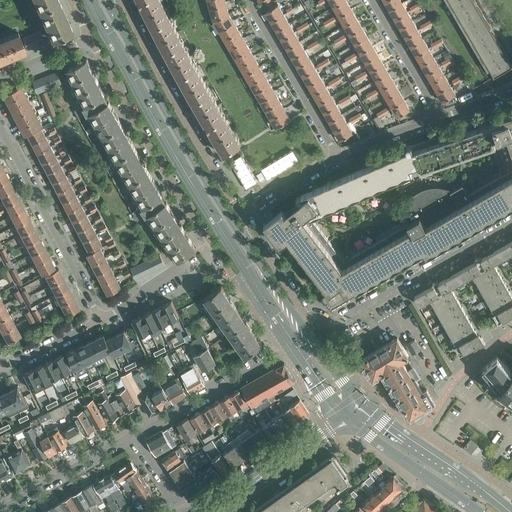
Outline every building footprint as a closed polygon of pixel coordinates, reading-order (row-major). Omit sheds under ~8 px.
[(33,0),(39,10),(59,1),(58,0),(33,0)] [(164,6),(160,0),(138,0),(146,15),(164,6)] [(207,0),(214,21),(229,13),(227,6),(229,5),(227,1),(226,1),(225,0),(207,0)] [(311,0),(306,0),(304,1),(308,8),(314,5),(311,0)] [(344,0),(333,7),(338,16),(351,8),(346,0),(344,0)] [(384,0),(384,1),(389,10),(402,2),(400,0),(384,0)] [(511,66),(473,0),(449,0),(494,77),(511,66)] [(59,1),(39,10),(52,40),(72,30),(59,1)] [(272,2),(271,1),(266,3),(270,9),(266,11),(271,21),(284,13),(279,4),(275,6),(272,2)] [(389,10),(394,19),(407,11),(402,2),(389,10)] [(164,6),(146,15),(159,41),(177,32),(164,6)] [(338,16),(344,25),(356,18),(351,8),(338,16)] [(394,19),(400,28),(413,21),(407,11),(394,19)] [(220,32),(224,39),(239,30),(235,24),(237,23),(235,19),(233,20),(229,13),(214,21),(218,28),(213,31),(216,35),(220,32)] [(271,21),(276,30),(289,22),(284,13),(271,21)] [(344,25),(349,34),(362,27),(356,18),(344,25)] [(400,28),(405,37),(418,30),(413,21),(400,28)] [(276,30),(282,39),(294,31),(289,22),(276,30)] [(349,34),(354,43),(367,36),(362,27),(349,34)] [(224,39),(235,57),(250,48),(246,41),(247,40),(245,36),(243,37),(239,30),(224,39)] [(405,37),(410,46),(423,39),(418,30),(405,37)] [(40,31),(34,34),(39,45),(45,42),(40,31)] [(282,39),(287,48),(300,41),(294,31),(282,39)] [(0,60),(25,50),(18,32),(0,39),(0,60)] [(177,32),(159,41),(173,66),(190,57),(177,32)] [(34,34),(28,36),(33,47),(39,45),(34,34)] [(33,47),(28,36),(22,38),(27,50),(33,47)] [(354,43),(360,53),(372,45),(367,36),(354,43)] [(410,46),(416,56),(429,48),(423,39),(410,46)] [(287,48),(292,57),(305,50),(300,41),(287,48)] [(360,53),(365,62),(378,54),(372,45),(360,53)] [(235,57),(245,74),(260,66),(256,59),(257,58),(255,54),(253,55),(250,48),(235,57)] [(416,56),(421,65),(434,57),(429,48),(416,56)] [(292,57),(297,66),(310,59),(305,50),(292,57)] [(365,62),(370,71),(383,63),(378,54),(365,62)] [(190,57),(173,66),(186,91),(204,81),(190,57)] [(421,65),(426,74),(439,66),(434,57),(421,65)] [(196,247),(189,236),(166,201),(163,196),(109,101),(106,95),(87,58),(67,68),(71,75),(72,74),(75,79),(73,80),(77,87),(79,86),(81,92),(80,93),(83,99),(85,98),(87,104),(78,108),(78,109),(77,112),(80,117),(78,118),(78,119),(92,112),(95,117),(93,118),(100,130),(102,129),(108,140),(107,141),(110,147),(114,154),(115,153),(122,164),(120,165),(127,177),(129,176),(135,187),(133,188),(141,201),(142,200),(145,205),(132,213),(134,212),(137,217),(140,218),(141,218),(148,214),(150,213),(153,218),(152,219),(156,225),(157,224),(161,229),(159,230),(163,237),(165,236),(168,240),(166,241),(171,248),(172,247),(175,252),(174,253),(178,259),(196,247)] [(297,66),(303,76),(316,68),(310,59),(297,66)] [(325,70),(327,74),(340,66),(337,63),(325,70)] [(370,71),(376,80),(388,73),(383,63),(370,71)] [(245,74),(255,92),(270,83),(266,76),(268,76),(265,72),(264,72),(260,66),(245,74)] [(426,74),(432,83),(444,76),(439,66),(426,74)] [(303,76),(308,85),(321,77),(316,68),(303,76)] [(57,72),(51,74),(56,86),(62,83),(57,72)] [(376,80),(381,89),(394,82),(388,73),(376,80)] [(51,74),(45,77),(50,88),(56,86),(51,74)] [(432,83),(437,92),(450,85),(444,76),(432,83)] [(45,77),(39,79),(44,91),(50,88),(45,77)] [(308,85),(313,94),(326,86),(321,77),(308,85)] [(37,93),(41,92),(44,91),(39,79),(33,82),(37,93)] [(204,81),(186,91),(200,116),(218,106),(204,81)] [(381,89),(386,98),(399,91),(394,82),(381,89)] [(255,92),(265,109),(280,101),(277,94),(278,93),(276,89),(274,90),(270,83),(255,92)] [(450,85),(437,92),(442,101),(455,94),(450,85)] [(5,95),(12,108),(29,99),(22,86),(5,95)] [(313,94),(319,103),(331,96),(326,86),(313,94)] [(386,98),(392,108),(404,100),(399,91),(386,98)] [(42,93),(51,117),(56,115),(46,92),(42,93)] [(319,103),(324,112),(337,105),(331,96),(319,103)] [(28,133),(41,127),(43,126),(29,99),(12,108),(26,135),(28,133)] [(404,100),(392,108),(397,117),(410,109),(404,100)] [(280,101),(265,109),(276,127),(291,119),(287,112),(288,111),(286,107),(284,108),(280,101)] [(324,112),(329,122),(342,114),(337,105),(324,112)] [(218,106),(200,116),(215,140),(232,130),(218,106)] [(406,150),(301,195),(275,207),(278,212),(264,223),(280,244),(288,239),(328,291),(322,296),(331,308),(349,297),(347,293),(355,288),(356,290),(424,250),(426,254),(511,205),(511,113),(500,117),(502,121),(489,125),(488,125),(419,149),(413,151),(412,147),(410,146),(408,146),(406,147),(406,150)] [(329,122),(334,131),(347,123),(342,114),(329,122)] [(347,123),(334,131),(340,140),(353,132),(347,123)] [(28,133),(33,143),(46,137),(41,127),(28,133)] [(232,130),(215,140),(224,155),(241,144),(232,130)] [(33,143),(38,153),(51,147),(46,137),(33,143)] [(415,148),(439,141),(437,137),(414,145),(415,148)] [(38,153),(44,163),(56,156),(51,147),(38,153)] [(293,150),(287,153),(294,164),(299,161),(293,150)] [(287,153),(282,156),(289,167),(294,164),(287,153)] [(44,163),(49,172),(61,166),(56,156),(44,163)] [(241,156),(230,162),(233,168),(244,161),(241,156)] [(282,156),(277,160),(283,170),(289,167),(282,156)] [(277,160),(272,163),(278,174),(283,170),(277,160)] [(244,161),(233,168),(236,173),(247,166),(244,161)] [(272,163),(266,166),(268,168),(273,177),(278,174),(272,163)] [(49,172),(54,182),(66,176),(61,166),(49,172)] [(247,166),(236,173),(240,178),(250,171),(247,166)] [(266,166),(261,169),(267,180),(273,177),(268,168),(266,166)] [(0,170),(0,183),(8,179),(3,169),(0,170)] [(250,171),(240,178),(243,183),(254,177),(250,171)] [(54,182),(59,192),(71,186),(66,176),(54,182)] [(254,177),(243,183),(246,189),(257,182),(254,177)] [(0,183),(0,194),(1,195),(13,189),(8,179),(0,183)] [(59,192),(64,202),(76,195),(71,186),(59,192)] [(1,195),(6,205),(18,199),(13,189),(1,195)] [(64,202),(69,212),(82,205),(76,195),(64,202)] [(6,205),(11,215),(23,208),(18,199),(6,205)] [(69,212),(74,221),(87,215),(82,205),(69,212)] [(11,215),(16,225),(28,218),(23,208),(11,215)] [(74,221),(79,231),(92,225),(87,215),(74,221)] [(16,225),(21,235),(34,228),(28,218),(16,225)] [(79,231),(84,241),(97,234),(92,225),(79,231)] [(21,235),(26,244),(39,238),(34,228),(21,235)] [(97,234),(84,241),(89,251),(102,244),(97,234)] [(26,244),(31,254),(44,248),(39,238),(26,244)] [(511,241),(500,248),(505,257),(511,252),(511,241)] [(88,254),(93,264),(105,257),(100,247),(88,254)] [(31,254),(36,264),(49,257),(44,248),(31,254)] [(462,281),(474,274),(494,263),(505,257),(500,248),(481,259),(480,257),(475,259),(476,262),(457,272),(462,281)] [(160,254),(154,257),(159,268),(165,265),(160,254)] [(49,257),(36,264),(41,274),(54,267),(49,257)] [(93,264),(98,274),(110,267),(105,257),(93,264)] [(154,257),(148,260),(154,271),(159,268),(154,257)] [(148,260),(143,263),(148,274),(154,271),(148,260)] [(143,263),(137,266),(142,277),(148,274),(143,263)] [(494,263),(474,274),(478,282),(498,271),(494,263)] [(142,277),(137,266),(131,269),(136,279),(142,277)] [(98,274),(103,284),(116,277),(110,267),(98,274)] [(45,275),(51,285),(63,278),(58,268),(45,275)] [(498,271),(478,282),(483,290),(502,279),(498,271)] [(462,281),(457,272),(438,283),(437,281),(432,283),(433,286),(414,297),(419,305),(431,299),(451,287),(456,285),(457,287),(463,284),(462,281)] [(116,277),(103,284),(108,294),(121,287),(116,277)] [(51,285),(56,294),(68,288),(63,278),(51,285)] [(502,279),(483,290),(487,298),(507,287),(502,279)] [(205,298),(213,310),(230,298),(222,285),(218,288),(217,286),(211,290),(212,292),(205,298)] [(431,299),(435,306),(455,295),(451,287),(431,299)] [(507,287),(487,298),(491,306),(511,295),(507,287)] [(56,294),(61,304),(73,298),(68,288),(56,294)] [(435,306),(440,314),(460,303),(455,295),(435,306)] [(511,296),(511,295),(491,306),(496,314),(511,304),(511,296)] [(73,298),(61,304),(66,314),(79,308),(73,298)] [(230,298),(213,310),(229,332),(246,320),(230,298)] [(172,301),(161,306),(169,322),(179,317),(172,301)] [(42,320),(55,313),(50,303),(37,310),(42,320)] [(440,314),(444,322),(464,311),(460,303),(440,314)] [(0,306),(0,319),(9,315),(4,304),(0,306)] [(511,304),(496,314),(500,322),(511,316),(511,304)] [(161,306),(152,310),(160,326),(169,322),(161,306)] [(152,310),(142,315),(150,331),(160,326),(152,310)] [(444,322),(449,330),(468,319),(464,311),(444,322)] [(0,319),(0,328),(2,332),(15,325),(9,315),(0,319)] [(142,315),(132,320),(140,336),(150,331),(142,315)] [(449,330),(453,338),(473,327),(468,319),(449,330)] [(246,320),(229,332),(245,355),(262,343),(246,320)] [(165,325),(170,332),(174,329),(170,322),(165,325)] [(186,326),(189,332),(195,330),(192,323),(186,326)] [(2,332),(8,342),(20,335),(15,325),(2,332)] [(453,338),(458,346),(477,335),(473,327),(453,338)] [(125,330),(115,334),(123,352),(133,347),(125,330)] [(103,334),(94,339),(103,356),(111,351),(114,356),(103,334)] [(104,334),(103,334),(114,356),(123,352),(115,334),(106,339),(104,334)] [(477,335),(458,346),(462,354),(473,347),(474,350),(485,344),(481,336),(479,338),(477,335)] [(193,340),(199,352),(195,355),(203,369),(215,362),(208,348),(205,342),(202,336),(193,340)] [(409,356),(397,337),(362,359),(363,361),(365,365),(370,372),(369,372),(372,375),(373,378),(383,371),(405,408),(404,408),(405,409),(405,410),(408,415),(409,416),(410,416),(434,402),(426,389),(423,391),(416,379),(418,378),(413,369),(408,372),(403,363),(405,362),(403,359),(409,356)] [(94,339),(85,343),(94,360),(103,356),(94,339)] [(415,339),(407,344),(412,354),(420,349),(415,339)] [(85,343),(76,348),(84,365),(94,360),(85,343)] [(76,348),(66,352),(75,369),(84,365),(76,348)] [(167,353),(162,356),(167,367),(172,365),(167,353)] [(64,354),(54,359),(63,377),(62,374),(72,370),(64,354)] [(511,372),(510,370),(498,356),(486,367),(485,366),(482,369),(501,390),(499,392),(511,401),(511,372)] [(228,358),(223,361),(226,366),(231,363),(228,358)] [(54,359),(44,363),(54,384),(53,381),(63,377),(54,359)] [(44,363),(34,368),(44,389),(54,384),(44,363)] [(252,406),(267,397),(295,381),(284,363),(277,367),(249,383),(241,387),(252,406)] [(179,372),(181,376),(188,372),(195,368),(193,364),(179,372)] [(44,389),(34,368),(24,373),(32,389),(42,384),(44,389)] [(205,385),(195,368),(188,372),(198,389),(205,385)] [(121,376),(137,406),(142,403),(150,416),(160,410),(149,390),(147,391),(146,390),(138,394),(132,384),(137,382),(131,371),(121,376)] [(188,372),(181,376),(191,393),(198,389),(188,372)] [(178,378),(171,382),(180,399),(187,395),(178,378)] [(153,393),(161,408),(165,406),(167,406),(170,405),(170,403),(171,402),(159,381),(154,384),(158,390),(153,393)] [(103,386),(106,393),(113,389),(110,382),(103,386)] [(180,399),(171,382),(164,386),(173,403),(180,399)] [(102,385),(98,388),(102,395),(106,393),(103,386),(102,385)] [(18,386),(9,390),(19,412),(17,407),(27,403),(18,386)] [(126,388),(116,394),(126,412),(136,406),(126,388)] [(234,392),(230,395),(238,409),(248,403),(240,389),(238,390),(237,390),(235,391),(234,392)] [(0,395),(10,416),(19,412),(9,390),(0,394),(0,395)] [(110,394),(108,396),(119,416),(125,412),(117,398),(113,400),(110,394)] [(0,395),(0,409),(5,407),(9,416),(10,416),(0,395)] [(81,395),(78,397),(82,405),(83,405),(97,428),(106,423),(93,399),(86,403),(81,395)] [(224,398),(220,400),(228,414),(232,412),(238,409),(230,395),(229,396),(227,395),(225,396),(224,398)] [(98,403),(109,421),(119,416),(108,397),(98,403)] [(267,397),(252,406),(255,412),(271,403),(267,397)] [(300,399),(291,406),(300,419),(301,418),(302,418),(305,417),(305,415),(309,412),(300,399)] [(215,403),(210,406),(218,420),(228,414),(220,400),(219,401),(217,401),(215,402),(215,403)] [(277,415),(271,419),(281,432),(282,431),(284,432),(286,430),(286,428),(290,425),(281,412),(274,402),(270,405),(277,415)] [(49,412),(54,421),(71,412),(66,403),(49,412)] [(205,409),(200,412),(208,425),(218,420),(210,406),(209,407),(207,406),(205,407),(205,409)] [(291,406),(281,412),(290,425),(294,422),(296,423),(298,421),(299,420),(300,419),(291,406)] [(73,415),(77,423),(84,435),(94,430),(83,410),(73,415)] [(49,412),(38,417),(42,423),(49,435),(57,450),(67,444),(54,421),(49,412)] [(208,425),(200,412),(199,412),(198,412),(196,413),(195,415),(191,417),(198,431),(208,425)] [(248,420),(250,424),(256,420),(253,416),(248,420)] [(38,417),(30,421),(34,428),(37,426),(42,423),(38,417)] [(177,423),(186,438),(189,444),(194,441),(191,436),(197,432),(188,417),(177,423)] [(281,432),(271,419),(262,426),(271,439),(276,436),(277,436),(280,435),(280,433),(281,432)] [(24,431),(40,460),(49,455),(33,426),(29,421),(13,430),(15,435),(23,431),(24,431)] [(233,427),(238,433),(245,427),(241,421),(233,427)] [(84,435),(77,423),(65,430),(72,442),(84,435)] [(40,440),(44,437),(37,426),(34,428),(40,440)] [(222,427),(212,433),(214,436),(224,431),(222,427)] [(261,427),(251,433),(261,447),(265,443),(267,444),(268,442),(269,441),(270,440),(261,427)] [(146,439),(156,456),(175,443),(167,429),(163,432),(162,430),(146,439)] [(214,436),(212,433),(203,439),(205,442),(214,436)] [(251,433),(242,440),(251,453),(252,452),(254,453),(256,451),(256,450),(261,447),(251,433)] [(49,455),(57,450),(49,435),(44,437),(40,440),(49,455)] [(1,448),(6,457),(15,473),(32,464),(17,439),(14,441),(19,450),(10,455),(5,446),(1,448)] [(464,447),(471,453),(477,445),(470,439),(464,447)] [(203,446),(207,452),(216,446),(212,440),(203,446)] [(242,440),(232,447),(242,460),(246,457),(248,457),(250,456),(250,454),(251,453),(242,440)] [(242,460),(232,447),(229,442),(225,445),(229,450),(223,454),(232,467),(233,466),(235,466),(237,465),(237,463),(242,460)] [(162,459),(169,469),(182,460),(178,455),(175,450),(162,459)] [(212,461),(221,474),(222,474),(224,474),(227,472),(227,470),(231,468),(222,454),(212,461)] [(206,456),(203,458),(198,462),(200,465),(209,459),(206,456)] [(302,511),(352,482),(336,456),(245,511),(302,511)] [(13,475),(3,457),(0,458),(0,467),(6,479),(13,475)] [(169,469),(175,478),(194,464),(197,462),(195,459),(188,465),(184,459),(182,460),(169,469)] [(116,472),(111,475),(116,483),(127,476),(137,469),(132,462),(130,462),(120,468),(119,468),(116,470),(116,472)] [(175,478),(181,487),(196,476),(192,471),(196,468),(194,464),(175,478)] [(196,476),(181,487),(189,498),(221,476),(212,465),(196,476)] [(142,477),(137,469),(127,476),(128,478),(126,480),(128,482),(123,485),(125,488),(142,477)] [(111,474),(102,478),(111,493),(115,491),(119,497),(123,495),(116,483),(111,475),(111,474)] [(394,475),(386,482),(397,494),(405,487),(394,475)] [(147,484),(142,477),(125,488),(127,491),(132,488),(133,490),(135,489),(137,491),(147,484)] [(102,478),(93,483),(102,498),(106,496),(109,502),(107,503),(112,511),(119,507),(111,493),(102,478)] [(380,485),(376,488),(389,502),(397,494),(386,482),(381,486),(380,485)] [(93,483),(83,489),(96,511),(102,511),(101,510),(98,509),(95,502),(96,501),(98,504),(103,501),(102,498),(93,483)] [(152,491),(147,484),(137,491),(138,493),(136,494),(137,496),(133,499),(135,502),(152,491)] [(374,493),(369,497),(381,509),(389,502),(376,488),(373,491),(374,493)] [(96,511),(83,489),(72,495),(81,510),(82,511),(84,511),(89,510),(87,507),(88,506),(91,511),(96,511)] [(157,498),(152,491),(135,502),(137,505),(141,502),(143,505),(145,503),(146,505),(147,505),(157,498)] [(72,495),(62,501),(68,511),(79,511),(81,510),(72,495)] [(348,495),(340,501),(343,504),(346,502),(345,500),(349,496),(348,495)] [(377,511),(381,509),(369,497),(361,505),(367,511),(377,511)] [(424,497),(418,502),(426,511),(431,511),(438,507),(424,497)] [(68,511),(62,501),(51,508),(53,511),(68,511)] [(426,511),(418,502),(409,510),(411,511),(426,511)]
